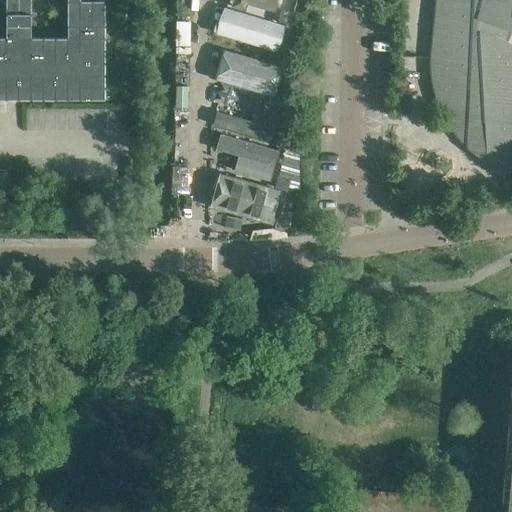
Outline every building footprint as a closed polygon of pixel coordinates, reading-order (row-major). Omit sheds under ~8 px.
[(5,99),(104,99),(104,0),(0,0),(0,110),(5,111),(5,99)] [(226,0),(229,1),(227,8),(241,12),(244,5),(273,14),(277,0),(226,0)] [(292,14),(296,0),(285,0),(283,11),(292,14)] [(511,0),(439,0),(439,5),(444,5),(438,20),(440,37),(443,39),(434,53),(438,75),(442,77),(437,91),(440,100),(444,110),(470,104),(474,104),(472,129),(478,133),(479,131),(488,136),(487,139),(501,167),(511,161),(511,159),(511,46),(506,43),(505,41),(509,27),(511,27),(511,0)] [(265,22),(217,9),(212,24),(231,29),(226,46),(252,54),(257,36),(261,37),(265,22)] [(289,25),(292,14),(283,11),(280,10),(277,21),(289,25)] [(176,22),(176,45),(189,45),(190,22),(176,22)] [(269,70),(234,60),(220,56),(216,70),(212,83),(262,97),(269,70)] [(295,84),(300,67),(290,65),(285,82),(295,84)] [(187,84),(175,84),(175,109),(187,109),(187,84)] [(290,104),(294,87),(284,84),(279,102),(290,104)] [(286,106),(256,98),(250,116),(281,124),(286,106)] [(293,125),(297,108),(287,105),(283,123),(293,125)] [(219,110),(216,124),(267,138),(271,124),(251,119),(219,110)] [(281,126),(277,143),(287,146),(291,128),(281,126)] [(267,151),(241,144),(208,144),(204,164),(260,180),(267,151)] [(173,166),(172,194),(187,194),(188,167),(173,166)] [(280,191),(220,174),(211,205),(271,222),(280,191)] [(276,177),(274,187),(282,189),(285,190),(288,180),(276,177)] [(279,208),(274,228),(286,231),(292,212),(279,208)] [(511,511),(511,469),(504,469),(501,500),(506,501),(505,511),(511,511)] [(358,488),(355,511),(362,511),(367,511),(370,489),(358,488)] [(370,489),(367,511),(379,511),(381,490),(370,489)] [(381,490),(379,511),(390,511),(392,497),(392,491),(381,490)] [(392,497),(390,511),(401,511),(404,492),(392,491),(392,497)] [(404,492),(401,511),(412,511),(415,493),(404,492)] [(415,493),(412,511),(424,511),(426,494),(415,493)] [(426,494),(424,511),(435,511),(437,495),(426,494)] [(437,495),(435,511),(446,511),(448,496),(437,495)] [(448,496),(446,511),(457,511),(459,497),(448,496)] [(459,497),(457,511),(469,511),(470,498),(459,497)] [(470,498),(469,511),(480,511),(482,499),(470,498)]
